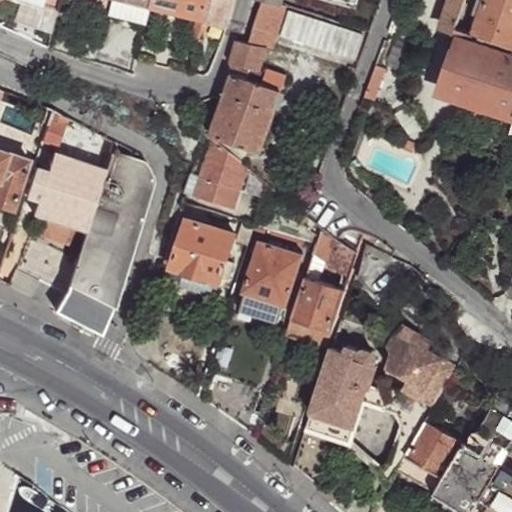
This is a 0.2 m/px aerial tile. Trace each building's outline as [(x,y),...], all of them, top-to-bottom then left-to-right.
[(27,0),(19,33),(34,41),(45,5),(28,0),(27,0)] [(28,0),(45,5),(60,10),(62,0),(28,0)] [(128,0),(128,2),(150,8),(152,0),(128,0)] [(152,0),(150,8),(202,21),(207,0),(152,0)] [(227,27),(234,0),(207,0),(202,21),(227,27)] [(454,30),(455,28),(464,0),(449,0),(441,25),(454,30)] [(511,0),(483,0),(472,34),(476,36),(493,42),(511,49),(511,0)] [(272,51),(286,8),(281,6),(262,1),(248,44),(267,49),(272,51)] [(398,2),(388,32),(397,35),(408,5),(398,2)] [(288,14),(281,38),(356,62),(364,37),(288,14)] [(190,36),(198,39),(198,37),(202,23),(193,21),(190,36)] [(472,48),(476,36),(472,34),(464,31),(460,44),(472,48)] [(491,48),(493,42),(476,36),(472,48),(488,53),(490,48),(491,48)] [(259,72),(267,49),(248,44),(238,41),(231,60),(232,74),(261,84),(265,73),(259,72)] [(511,49),(493,42),(491,48),(511,55),(511,49)] [(511,113),(511,61),(488,53),(472,48),(460,44),(445,91),(511,113)] [(375,65),(363,97),(377,102),(388,70),(375,65)] [(267,69),(265,73),(261,84),(281,91),(286,76),(267,69)] [(281,91),(261,84),(232,74),(225,94),(274,110),(281,91)] [(22,98),(0,88),(0,100),(18,108),(22,98)] [(225,94),(211,135),(260,153),(275,111),(274,110),(225,94)] [(68,117),(56,110),(45,141),(58,146),(66,125),(65,124),(68,117)] [(114,153),(117,143),(103,136),(98,145),(114,153)] [(239,191),(246,166),(214,140),(203,171),(201,177),(239,191)] [(0,202),(12,208),(29,161),(0,149),(0,202)] [(34,217),(85,237),(108,171),(55,153),(49,171),(38,167),(27,198),(39,202),(34,217)] [(154,182),(149,170),(140,162),(114,153),(108,171),(85,237),(78,261),(68,290),(56,310),(103,334),(115,303),(154,182)] [(192,174),(201,177),(203,171),(199,170),(199,168),(193,166),(192,174)] [(237,199),(239,191),(201,177),(196,195),(232,208),(235,198),(237,199)] [(190,212),(192,204),(183,201),(180,209),(190,212)] [(187,217),(172,266),(220,280),(235,234),(187,217)] [(249,242),(254,226),(243,222),(238,238),(249,242)] [(336,237),(323,227),(316,250),(349,273),(356,252),(336,237)] [(33,300),(54,250),(27,237),(7,286),(33,300)] [(246,291),(285,304),(286,303),(303,254),(260,240),(244,289),(246,291)] [(365,244),(355,276),(376,291),(398,281),(413,264),(392,255),(365,244)] [(33,300),(56,310),(68,290),(78,261),(54,250),(33,300)] [(311,278),(307,276),(294,316),(331,332),(331,329),(343,290),(311,278)] [(280,321),(285,304),(246,291),(240,308),(280,321)] [(331,332),(294,316),(288,332),(326,347),(331,332)] [(142,359),(148,363),(151,356),(159,355),(150,322),(145,319),(136,336),(134,344),(136,353),(142,359)] [(412,337),(400,331),(398,334),(410,341),(412,337)] [(398,334),(396,333),(388,347),(392,355),(387,370),(408,382),(404,390),(435,407),(438,403),(443,394),(459,367),(427,350),(432,342),(414,333),(412,337),(410,341),(398,334)] [(356,355),(356,357),(353,356),(355,349),(345,346),(343,353),(331,349),(305,429),(327,436),(349,443),(362,402),(368,404),(373,388),(369,387),(375,367),(374,367),(376,362),(372,355),(362,352),(356,355)] [(219,411),(248,431),(262,391),(232,381),(219,411)] [(443,394),(438,403),(448,408),(452,400),(443,394)] [(510,447),(511,443),(511,409),(509,414),(493,405),(479,429),(480,430),(502,442),(510,447)] [(267,447),(283,460),(293,428),(277,415),(267,447)] [(427,420),(407,456),(444,475),(464,441),(432,423),(427,420)] [(475,439),(471,445),(493,457),(499,447),(502,442),(480,430),(475,439)] [(475,439),(468,435),(464,441),(471,445),(475,439)] [(342,475),(302,441),(293,468),(325,496),(334,485),(342,475)] [(471,445),(464,441),(444,475),(481,496),(501,461),(493,457),(471,445)] [(508,451),(510,447),(502,442),(499,447),(508,451)] [(511,511),(511,467),(502,461),(501,461),(481,496),(510,511),(511,511)] [(384,472),(392,464),(391,463),(382,470),(384,472)] [(381,471),(389,485),(399,468),(392,464),(384,472),(382,470),(381,471)] [(471,511),(481,496),(444,475),(437,488),(433,493),(467,511),(471,511)] [(333,503),(343,511),(373,511),(378,505),(351,483),(343,492),(333,503)] [(333,503),(343,492),(334,485),(325,496),(333,503)] [(373,511),(410,511),(386,490),(378,505),(373,511)] [(510,511),(481,496),(471,511),(510,511)]
